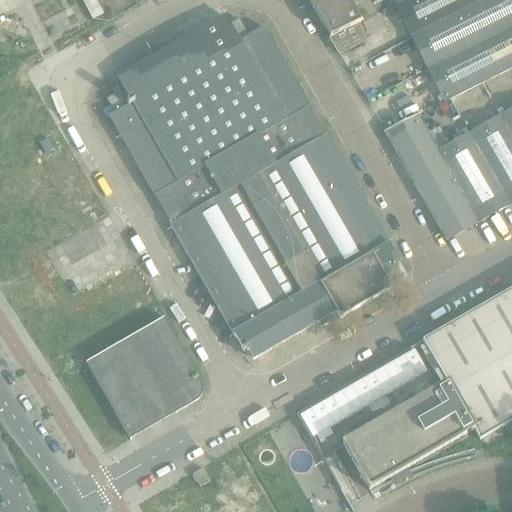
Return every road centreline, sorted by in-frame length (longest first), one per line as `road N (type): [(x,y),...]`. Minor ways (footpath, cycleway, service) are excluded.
road 1 (unclassified): [(244,406),(82,120),(72,82)]
road 2 (unclassified): [(445,289),(281,0)]
road 3 (unclassified): [(244,406),(445,289)]
road 4 (unclassified): [(73,504),(244,406)]
road 5 (unclassified): [(199,0),(84,64),(72,82)]
road 6 (tertiary): [(73,504),(0,386)]
